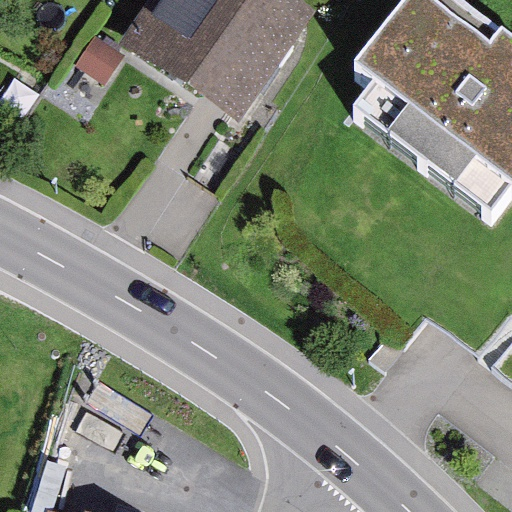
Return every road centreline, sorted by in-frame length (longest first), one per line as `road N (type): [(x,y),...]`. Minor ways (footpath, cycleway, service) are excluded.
road 1 (secondary): [(0,236),(309,427)]
road 2 (secondary): [(309,427),(407,511)]
